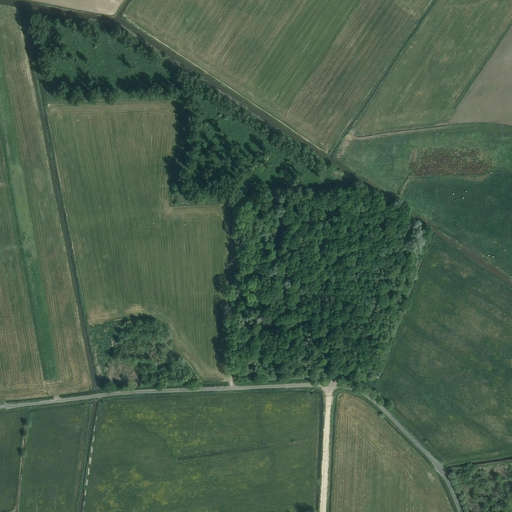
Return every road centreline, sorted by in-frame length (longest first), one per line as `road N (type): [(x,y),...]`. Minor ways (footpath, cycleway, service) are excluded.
road 1 (track): [(231,388),(239,197),(256,197)]
road 2 (unclassified): [(459,511),(439,467),(372,399),(328,386)]
road 3 (track): [(322,511),(328,386)]
